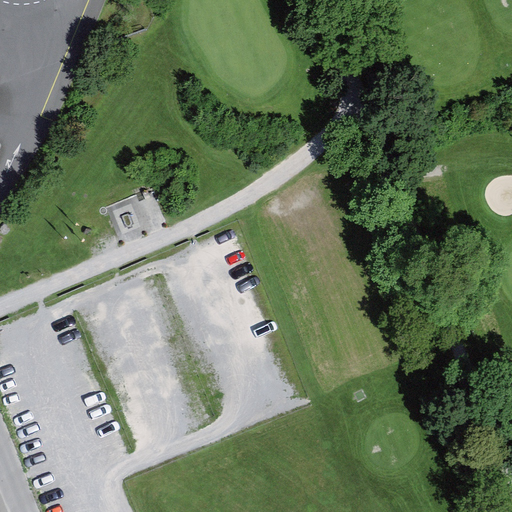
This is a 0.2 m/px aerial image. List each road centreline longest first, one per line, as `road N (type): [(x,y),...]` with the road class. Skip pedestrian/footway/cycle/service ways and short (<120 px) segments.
road 1 (track): [(318,0),(511,484)]
road 2 (track): [(354,89),(333,131),(249,198),(0,309)]
